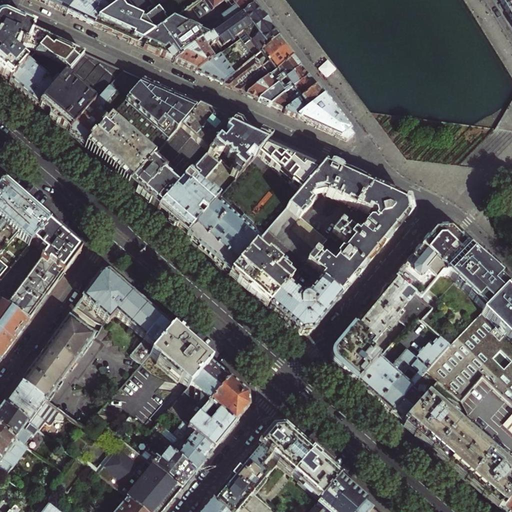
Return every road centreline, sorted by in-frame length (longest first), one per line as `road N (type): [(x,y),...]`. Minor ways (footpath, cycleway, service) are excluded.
road 1 (residential): [(0,0),(386,176)]
road 2 (secondary): [(110,238),(284,389)]
road 3 (secondary): [(296,374),(124,224)]
road 4 (residential): [(296,374),(437,201)]
road 5 (residential): [(386,176),(262,0)]
road 6 (secondary): [(441,501),(296,374)]
road 7 (secondary): [(284,389),(425,511)]
road 8 (residential): [(110,238),(0,385)]
road 9 (secondary): [(124,224),(0,116)]
road 10 (residential): [(284,389),(181,511)]
road 11 (secondary): [(0,143),(110,238)]
